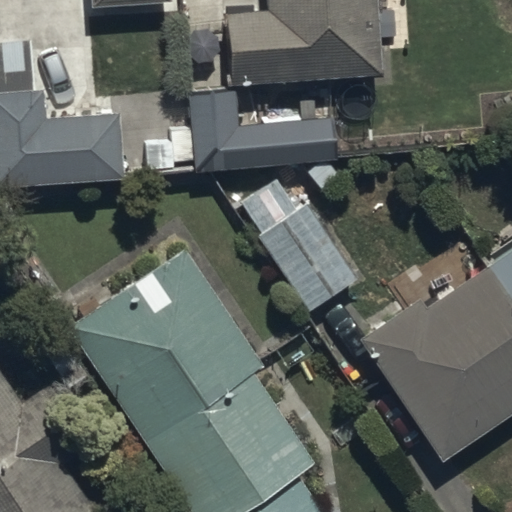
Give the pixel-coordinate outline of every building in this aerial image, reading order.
[(228,0),(219,1),(223,71),(379,62),(375,0),(228,0)] [(117,101),(42,103),(42,78),(30,78),(29,31),(0,31),(0,172),(119,169),(117,101)] [(234,114),(233,80),(188,82),(193,163),(335,152),(334,111),(234,114)] [(275,171),(236,198),(308,301),(355,268),(303,194),(295,200),(275,171)] [(259,352),(181,235),(64,313),(196,511),(327,511),(293,462),(313,449),(252,357),(259,352)] [(418,286),(356,328),(441,451),(511,401),(511,238),(426,298),(418,286)] [(0,358),(0,511),(99,511),(59,451),(81,437),(41,376),(21,390),(0,358)]
